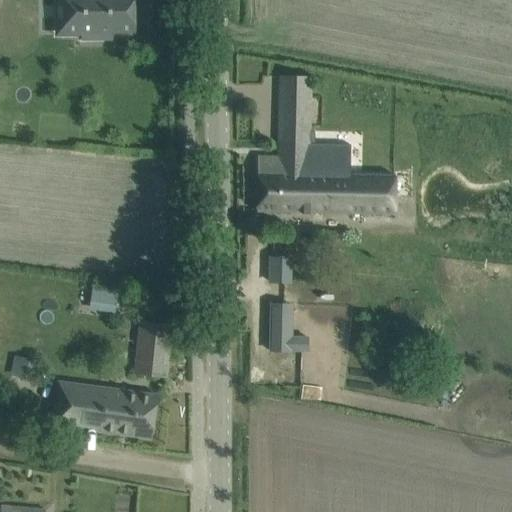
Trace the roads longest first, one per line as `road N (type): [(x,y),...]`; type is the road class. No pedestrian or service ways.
road 1 (tertiary): [(219,511),(215,0)]
road 2 (track): [(197,472),(0,446)]
